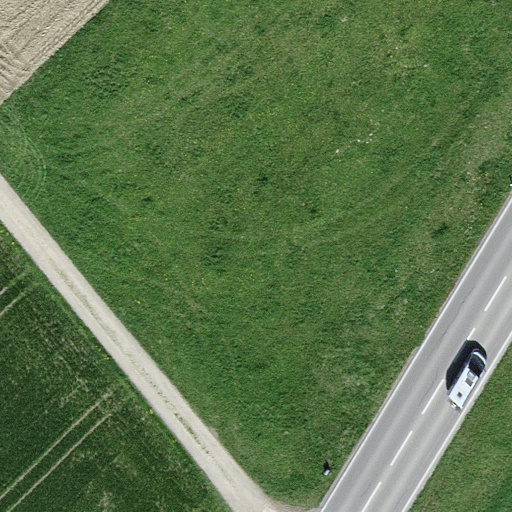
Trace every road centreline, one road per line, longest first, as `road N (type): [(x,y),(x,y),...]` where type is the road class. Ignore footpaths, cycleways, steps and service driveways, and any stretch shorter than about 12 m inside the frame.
road 1 (track): [(0,212),(230,511)]
road 2 (primary): [(360,511),(511,265)]
